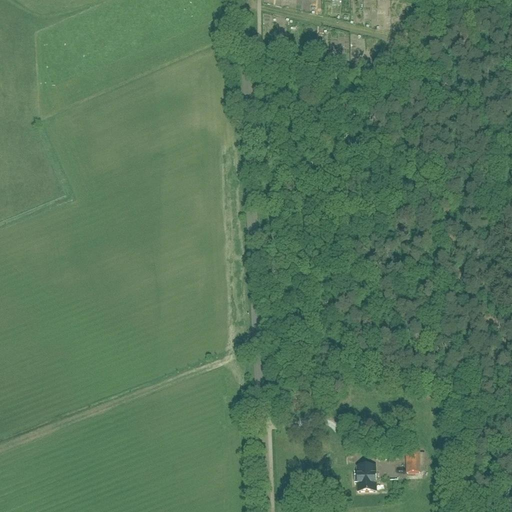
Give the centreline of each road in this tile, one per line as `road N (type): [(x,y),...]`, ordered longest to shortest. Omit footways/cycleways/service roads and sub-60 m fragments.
road 1 (unclassified): [(264,511),(243,0)]
road 2 (track): [(406,43),(244,9)]
